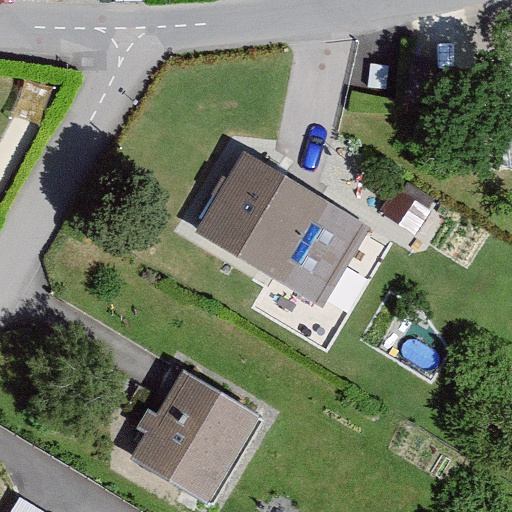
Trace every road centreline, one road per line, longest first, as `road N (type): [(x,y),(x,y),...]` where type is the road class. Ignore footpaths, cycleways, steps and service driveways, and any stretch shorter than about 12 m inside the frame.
road 1 (residential): [(0,290),(152,20)]
road 2 (residential): [(152,20),(0,9)]
road 3 (residential): [(152,20),(293,0)]
